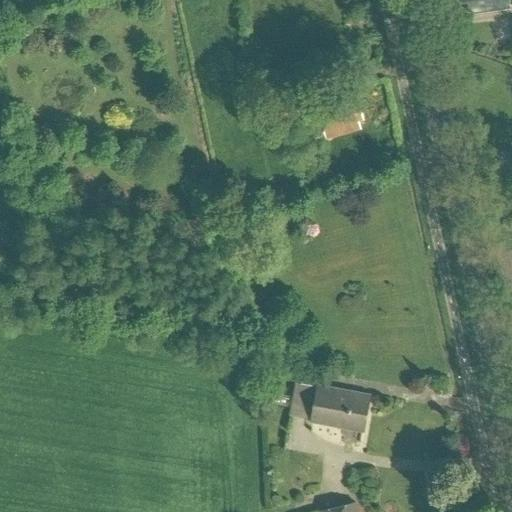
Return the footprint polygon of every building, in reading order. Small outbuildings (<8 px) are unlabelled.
[(509,0),(458,0),(459,4),(467,3),(469,16),(511,10),(509,0)] [(350,94),(314,105),(324,137),(359,127),(356,117),(363,115),(358,99),(352,100),(350,94)] [(298,114),(294,100),(265,111),(269,124),(298,114)] [(311,418),(310,422),(364,431),(371,394),(296,382),(294,395),(270,392),(269,403),(292,407),(290,415),(311,418)] [(358,511),(356,502),(322,511),(321,511),(358,511)]
